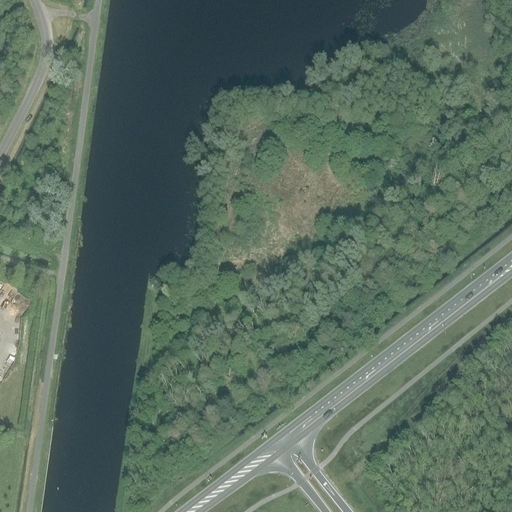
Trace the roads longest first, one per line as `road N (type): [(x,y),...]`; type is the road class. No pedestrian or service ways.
road 1 (unclassified): [(28,511),(95,0)]
road 2 (secondary): [(371,378),(511,265)]
